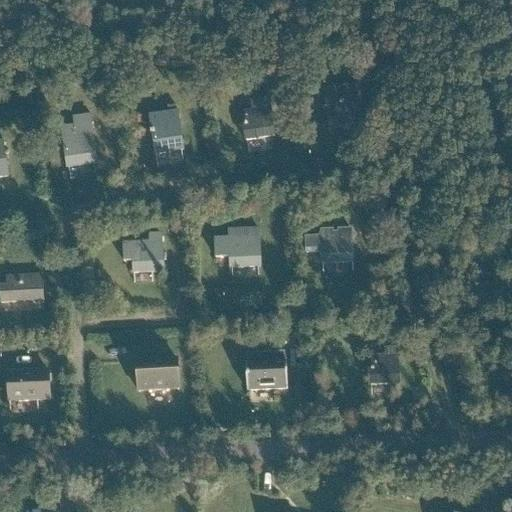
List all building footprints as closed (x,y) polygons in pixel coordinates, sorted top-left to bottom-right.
[(277,93),(285,92),(284,84),(276,86),(277,93)] [(337,129),(362,125),(358,99),(366,98),(364,85),(324,91),(326,108),(334,107),(337,129)] [(245,142),(274,138),(269,100),(251,102),(252,112),(244,114),(246,127),(243,128),(245,142)] [(168,108),(169,115),(149,118),(155,156),(183,152),(177,113),(176,107),(168,108)] [(96,165),(91,128),(90,118),(81,119),(82,128),(62,130),(67,169),(96,165)] [(249,239),(229,240),(215,241),(216,260),(230,259),(230,270),(260,269),(258,231),(248,231),(249,239)] [(325,239),(306,240),(306,255),(322,254),(322,266),(352,264),(351,231),(337,231),(337,234),(334,234),(333,232),(324,232),(325,239)] [(132,259),(133,275),(163,273),(162,244),(143,245),(143,239),(135,239),(136,259),(132,259)] [(1,304),(43,302),(42,277),(7,279),(8,288),(0,288),(1,304)] [(369,387),(399,386),(398,357),(397,357),(397,349),(385,350),(385,358),(372,358),(372,372),(369,372),(369,387)] [(284,355),(248,357),(248,365),(246,365),(247,393),(287,391),(286,363),(284,363),(284,355)] [(177,361),(137,364),(138,393),(179,391),(177,361)] [(9,403),(50,402),(48,373),(8,375),(9,403)]
